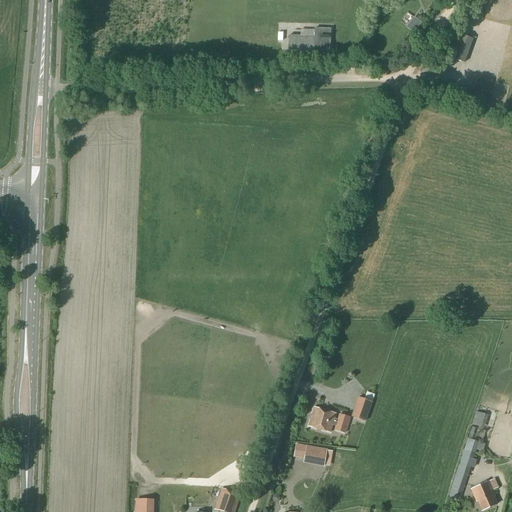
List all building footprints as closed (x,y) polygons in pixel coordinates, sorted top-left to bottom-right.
[(329,61),(330,29),(314,28),(314,36),(288,36),(288,52),(313,53),(313,61),(329,61)] [(451,32),(442,57),(464,65),(473,39),(451,32)] [(486,107),(492,82),(480,79),(474,104),(486,107)] [(469,103),(471,90),(456,87),(454,99),(469,103)] [(371,402),(373,395),(366,392),(364,400),(358,398),(351,417),(364,421),(371,402)] [(337,422),(333,421),(335,414),(313,408),(308,427),(329,433),(332,424),(336,425),(334,430),(345,433),(349,418),(339,415),(337,422)] [(484,429),(488,416),(475,412),(472,425),(484,429)] [(330,467),(332,452),(326,451),(306,447),(295,445),(293,458),(304,460),(303,462),(323,466),(330,467)] [(474,468),(476,461),(473,459),(475,454),(464,451),(460,464),(459,464),(450,492),(451,492),(449,498),(459,501),(460,495),(462,495),(470,467),(474,468)] [(497,505),(493,497),(495,496),(488,482),(470,490),(476,503),(477,502),(482,511),(497,505)] [(219,511),(234,511),(240,495),(221,489),(214,510),(219,511)]
